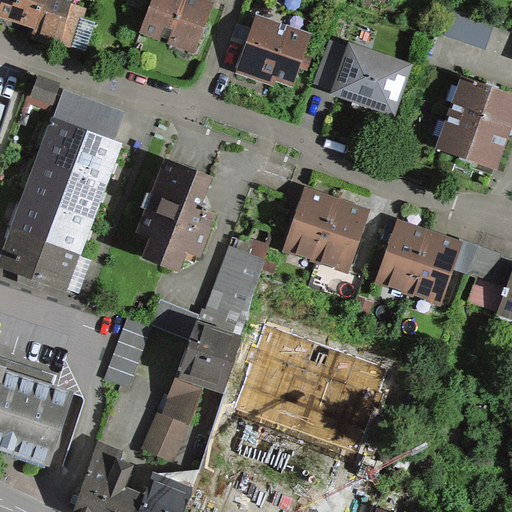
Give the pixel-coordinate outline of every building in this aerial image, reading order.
[(0,0),(0,13),(36,25),(31,38),(57,46),(58,42),(68,11),(71,2),(63,0),(0,0)] [(196,0),(152,0),(141,28),(193,48),(197,36),(203,34),(206,26),(203,21),(209,5),(196,0)] [(494,21),(455,8),(447,34),(485,47),(494,21)] [(68,11),(58,42),(72,46),(82,15),(68,11)] [(307,38),(258,21),(241,69),(260,76),(262,71),(292,81),(307,38)] [(351,48),(329,40),(315,82),(337,90),(351,48)] [(394,112),(410,68),(352,47),(351,48),(337,90),(336,91),(354,98),(352,104),(372,112),(375,105),(394,112)] [(60,84),(39,76),(32,95),(53,102),(60,84)] [(486,85),(464,77),(437,148),(460,156),(460,158),(472,163),(473,160),(495,168),(508,133),(511,134),(511,131),(511,94),(499,90),(500,87),(487,82),(486,85)] [(64,91),(53,119),(55,120),(69,125),(80,97),(64,91)] [(108,108),(80,97),(69,125),(98,136),(108,108)] [(124,114),(108,108),(98,136),(113,142),(124,114)] [(55,120),(41,157),(104,181),(119,143),(113,142),(98,136),(69,125),(55,120)] [(41,157),(27,193),(91,217),(104,181),(41,157)] [(210,176),(169,160),(141,229),(154,234),(145,256),(178,269),(186,247),(199,252),(215,214),(197,207),(210,176)] [(337,202),(308,192),(289,248),(318,258),(337,202)] [(27,193),(13,230),(77,254),(91,217),(27,193)] [(365,211),(337,202),(318,258),(346,268),(365,211)] [(409,289),(429,234),(401,224),(381,280),(409,289)] [(77,254),(13,230),(0,264),(0,265),(64,290),(77,254)] [(457,244),(429,234),(409,289),(438,300),(450,267),(457,244)] [(468,273),(478,245),(459,238),(457,244),(450,267),(468,273)] [(468,273),(479,277),(492,281),(502,253),(478,245),(468,273)] [(196,323),(241,338),(247,319),(266,259),(228,248),(206,309),(202,308),(200,314),(196,323)] [(511,256),(502,253),(492,281),(508,287),(511,276),(511,256)] [(263,272),(254,303),(279,311),(289,281),(263,272)] [(511,276),(508,287),(500,311),(511,315),(511,276)] [(500,311),(508,287),(492,281),(479,277),(470,301),(500,311)] [(196,323),(200,314),(160,299),(150,323),(154,325),(190,340),(196,323)] [(150,323),(128,315),(104,378),(130,388),(154,325),(150,323)] [(247,319),(241,338),(226,385),(251,393),(290,406),(310,341),(247,319)] [(241,338),(196,323),(190,340),(179,369),(226,385),(241,338)] [(320,344),(337,350),(341,340),(323,334),(320,344)] [(265,502),(287,509),(311,434),(313,435),(314,431),(312,430),(337,350),(320,344),(310,341),(290,406),(279,441),(275,441),(275,443),(277,446),(275,455),(262,448),(251,469),(272,479),(265,502)] [(0,444),(50,461),(72,393),(51,386),(54,377),(10,362),(10,360),(5,359),(2,366),(0,364),(0,444)] [(204,388),(175,377),(169,396),(174,397),(168,414),(188,422),(191,423),(204,388)] [(251,393),(226,385),(218,410),(243,419),(251,393)] [(243,419),(218,410),(208,441),(233,449),(243,419)] [(160,411),(145,449),(173,461),(188,422),(168,414),(160,411)] [(233,449),(208,441),(200,465),(225,473),(233,449)] [(119,461),(122,453),(100,442),(94,455),(107,460),(105,466),(115,470),(119,461)] [(390,467),(331,446),(318,482),(377,503),(390,467)] [(94,455),(75,508),(84,511),(135,511),(142,495),(122,487),(131,465),(119,461),(115,470),(105,466),(107,460),(94,455)] [(142,495),(135,511),(184,511),(187,504),(197,478),(197,471),(195,471),(195,475),(175,476),(169,484),(158,480),(142,495)] [(213,511),(187,504),(184,511),(286,511),(287,509),(265,502),(264,505),(256,502),(252,511),(213,511)]
